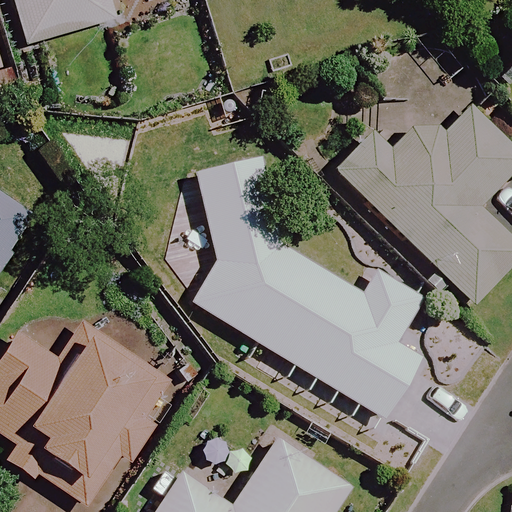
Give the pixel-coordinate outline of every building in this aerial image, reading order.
[(7,0),(21,49),(111,24),(104,0),(7,0)] [(511,170),(511,157),(466,113),(441,139),(397,96),(326,169),(469,309),(511,265),(511,249),(472,211),(511,170)] [(0,270),(32,222),(0,200),(0,303),(2,300),(0,298),(0,270)] [(398,348),(421,310),(372,280),(358,302),(236,229),(189,307),(382,423),(419,360),(398,348)] [(174,390),(81,333),(60,367),(16,340),(0,364),(0,440),(13,449),(5,462),(85,511),(119,456),(129,462),(174,390)] [(334,511),(347,493),(274,444),(229,511),(225,511),(178,480),(156,511),(334,511)]
